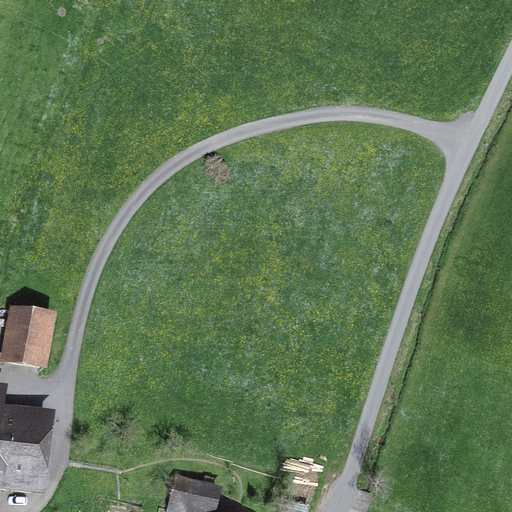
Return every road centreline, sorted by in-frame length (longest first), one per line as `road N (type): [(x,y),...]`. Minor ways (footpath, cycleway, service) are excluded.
road 1 (track): [(59,400),(97,254),(130,200),(185,153),(257,123),(340,109),(412,119),(463,142)]
road 2 (unclassified): [(511,49),(463,142),(335,511)]
